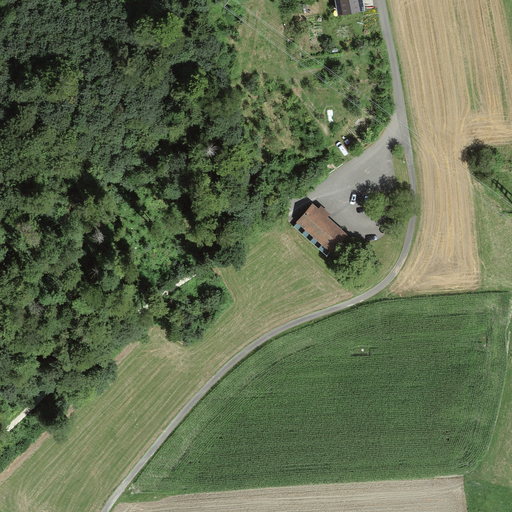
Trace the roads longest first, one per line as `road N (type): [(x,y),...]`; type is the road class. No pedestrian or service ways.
road 1 (track): [(399,108),(412,195),(399,260),(382,283),(271,329),(209,379),(105,511)]
road 2 (track): [(278,215),(172,285),(0,434)]
road 3 (residential): [(381,0),(399,108),(392,129),(382,145),(278,215)]
